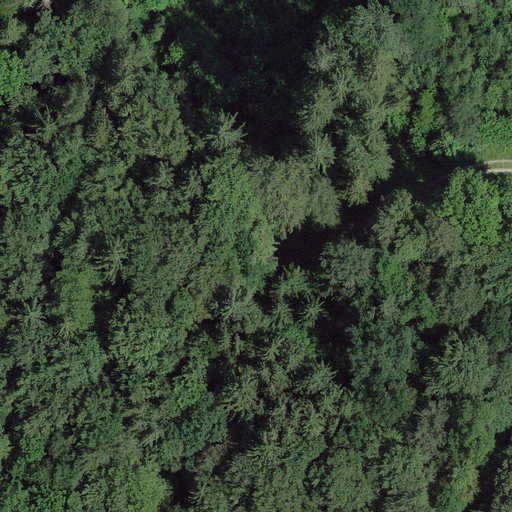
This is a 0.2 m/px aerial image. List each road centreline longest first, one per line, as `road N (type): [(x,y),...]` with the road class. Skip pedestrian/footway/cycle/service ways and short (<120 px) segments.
road 1 (track): [(511,167),(482,168),(330,228),(282,255),(156,359),(137,400),(136,439),(166,496),(187,511)]
road 2 (track): [(282,255),(385,255),(438,272),(511,317)]
